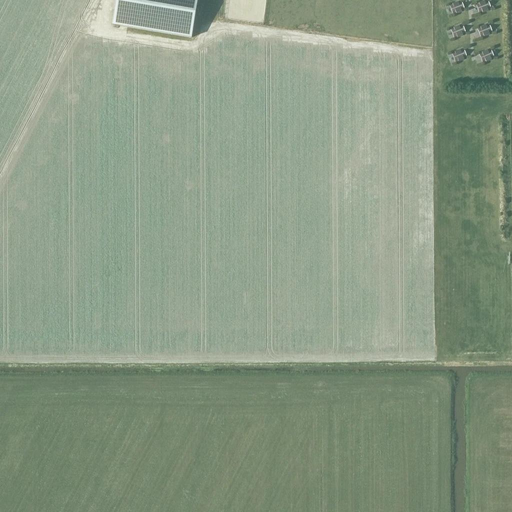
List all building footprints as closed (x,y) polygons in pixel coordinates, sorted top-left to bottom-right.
[(197,0),(115,0),(111,25),(191,38),(197,0)] [(487,9),(489,8),(487,2),(485,3),(484,1),(478,3),(479,5),(477,6),(479,12),(481,11),(482,13),(488,11),(487,9)] [(461,10),(463,9),(461,3),(459,4),(458,2),(452,4),(453,6),(450,7),(453,13),(455,12),(456,14),(462,12),(461,10)] [(488,33),(491,32),(489,26),(486,27),(485,25),(480,27),(481,29),(478,30),(480,36),(483,35),(484,37),(489,35),(488,33)] [(462,34),(464,33),(462,27),(460,28),(459,26),(453,28),(454,30),(452,31),(454,37),(456,36),(457,38),(463,36),(462,34)] [(463,58),(466,57),(463,51),(461,52),(460,50),(454,52),(455,54),(453,55),(455,61),(458,60),(458,62),(464,60),(463,58)] [(490,58),(493,57),(491,52),(488,53),(487,50),(482,52),(483,55),(480,56),(482,61),(485,60),(486,63),(491,61),(490,58)]
